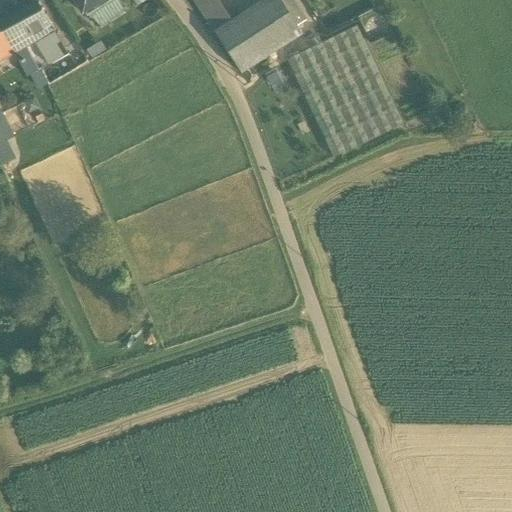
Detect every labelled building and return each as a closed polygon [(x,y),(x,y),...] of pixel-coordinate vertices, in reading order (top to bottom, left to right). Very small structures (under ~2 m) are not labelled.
[(76,0),(87,17),(92,14),(114,0),(76,0)] [(118,0),(114,0),(92,14),(101,29),(127,13),(118,0)] [(194,0),(215,33),(233,22),(218,0),(194,0)] [(293,0),(267,0),(233,22),(215,33),(242,74),(303,35),(298,26),(306,21),(293,0)] [(36,2),(0,21),(0,29),(7,41),(6,41),(13,53),(24,47),(34,41),(53,31),(36,2)] [(288,60),(334,158),(404,125),(358,27),(288,60)] [(0,29),(0,68),(3,66),(0,61),(13,53),(6,41),(7,41),(0,29)] [(34,41),(49,66),(68,55),(53,31),(34,41)] [(13,53),(27,77),(31,75),(38,70),(24,47),(13,53)] [(31,75),(37,89),(47,85),(41,70),(31,75)] [(0,109),(0,135),(3,143),(7,141),(14,137),(0,109)] [(3,143),(0,144),(0,164),(1,165),(15,159),(7,141),(3,143)]
